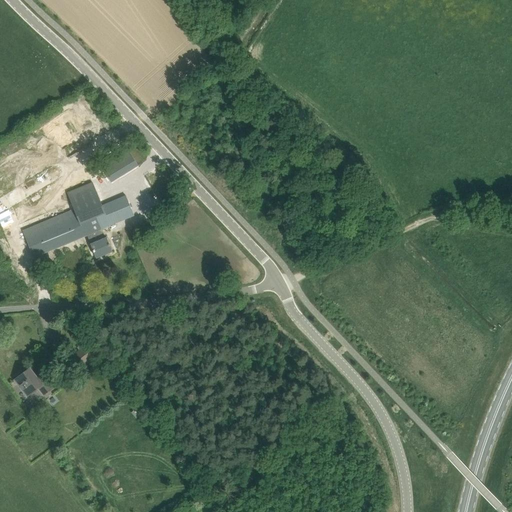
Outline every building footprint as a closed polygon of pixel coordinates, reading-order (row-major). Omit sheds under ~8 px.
[(101,164),(106,173),(112,182),(121,176),(110,159),(101,164)] [(23,230),(30,248),(34,257),(88,235),(97,257),(113,251),(107,237),(102,239),(99,230),(134,215),(134,216),(135,215),(126,195),(102,205),(93,183),(69,193),(75,208),(23,230)] [(82,365),(98,353),(90,343),(74,355),(82,365)] [(30,368),(15,379),(27,395),(38,387),(44,395),(55,387),(44,373),(38,378),(30,368)] [(143,415),(138,407),(132,412),(137,420),(143,415)]
